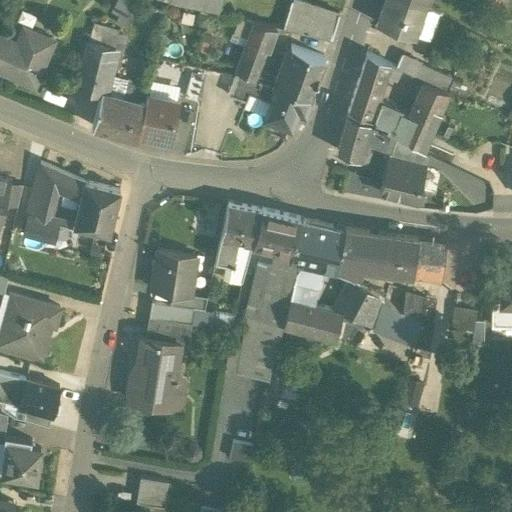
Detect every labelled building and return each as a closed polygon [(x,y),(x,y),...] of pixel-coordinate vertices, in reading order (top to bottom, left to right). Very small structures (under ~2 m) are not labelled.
[(220,0),(177,0),(218,8),(220,0)] [(339,14),(294,0),(291,0),(283,23),(281,28),(331,40),(339,14)] [(424,5),(413,0),(384,0),(376,23),(413,36),(413,35),(424,5)] [(439,12),(424,5),(413,35),(429,40),(439,12)] [(276,27),(254,22),(247,40),(266,48),(266,49),(269,50),(276,27)] [(36,30),(29,47),(0,34),(0,70),(34,85),(54,38),(36,30)] [(113,44),(90,37),(78,86),(100,92),(101,90),(103,91),(113,44)] [(266,48),(247,40),(236,71),(255,78),(266,49),(266,48)] [(325,57),(290,45),(276,85),(310,97),(325,57)] [(387,62),(367,52),(363,66),(382,72),(387,62)] [(420,63),(401,54),(396,66),(400,69),(421,80),(422,81),(448,92),(454,78),(453,77),(452,78),(420,63)] [(396,66),(387,62),(382,72),(395,78),(400,69),(396,66)] [(205,67),(194,64),(192,72),(203,75),(205,67)] [(382,72),(363,66),(358,79),(379,85),(382,72)] [(255,78),(236,71),(228,92),(247,100),(250,92),(255,78)] [(203,75),(192,72),(185,94),(197,98),(203,75)] [(276,85),(255,78),(250,92),(271,100),(276,85)] [(379,85),(358,79),(348,111),(369,119),(370,119),(374,121),(380,102),(375,100),(379,85)] [(448,92),(422,81),(414,98),(440,109),(448,92)] [(310,97),(276,85),(271,100),(264,117),(269,119),(268,121),(269,123),(270,125),(272,126),(274,127),(277,126),(279,125),(280,122),(290,127),(297,110),(305,112),(310,97)] [(103,91),(101,90),(100,92),(93,126),(137,136),(138,132),(146,101),(103,91)] [(179,98),(148,92),(146,101),(138,132),(171,140),(179,98)] [(440,109),(414,98),(408,114),(415,117),(406,139),(423,149),(440,109)] [(408,114),(380,102),(374,121),(389,127),(388,129),(396,134),(398,135),(408,114)] [(365,119),(348,113),(337,151),(364,161),(370,146),(367,145),(369,140),(390,147),(391,148),(396,134),(388,129),(387,129),(365,119)] [(396,134),(391,148),(390,147),(379,190),(418,200),(423,182),(421,181),(428,152),(423,149),(406,139),(398,135),(396,134)] [(62,171),(39,161),(27,212),(51,218),(57,190),(57,189),(62,171)] [(84,180),(62,171),(57,189),(57,190),(80,196),(84,180)] [(0,219),(10,178),(0,175),(0,219)] [(120,189),(84,180),(80,196),(73,225),(109,233),(120,189)] [(262,208),(227,201),(220,236),(248,242),(252,243),(262,208)] [(300,217),(262,208),(252,243),(253,243),(263,246),(292,253),(300,217)] [(51,218),(27,212),(23,231),(54,238),(56,228),(58,221),(58,220),(51,218)] [(345,227),(300,217),(292,253),(292,255),(299,257),(298,261),(321,266),(335,270),(345,227)] [(69,224),(58,221),(56,228),(67,231),(69,224)] [(370,230),(345,227),(335,270),(350,277),(359,282),(364,266),(382,268),(413,272),(441,276),(446,240),(417,236),(386,233),(370,230)] [(248,242),(220,236),(215,259),(228,262),(242,265),(248,242)] [(242,265),(228,262),(225,278),(242,282),(253,243),(252,243),(248,242),(242,265)] [(292,253),(263,246),(245,311),(246,312),(283,321),(298,261),(299,257),(292,255),(292,253)] [(198,254),(157,247),(150,287),(171,290),(191,293),(191,292),(198,254)] [(321,266),(298,261),(283,321),(335,335),(342,311),(342,309),(334,307),(311,301),(321,266)] [(511,263),(502,263),(501,298),(501,300),(511,300),(511,263)] [(378,295),(359,282),(350,277),(334,307),(342,309),(342,311),(348,313),(356,314),(371,325),(385,300),(378,295)] [(191,293),(171,290),(169,302),(193,306),(205,308),(208,294),(191,292),(191,293)] [(59,304),(9,291),(0,324),(0,343),(41,355),(50,322),(54,323),(59,304)] [(425,296),(412,292),(407,313),(422,317),(425,296)] [(501,298),(492,297),(491,324),(511,324),(511,300),(501,300),(501,298)] [(169,302),(151,299),(148,315),(190,322),(193,306),(169,302)] [(458,302),(451,324),(469,330),(477,308),(458,302)] [(283,321),(246,312),(241,345),(236,370),(237,370),(269,376),(273,357),(272,356),(283,321)] [(190,322),(148,315),(145,336),(180,341),(180,343),(187,344),(190,322)] [(145,336),(139,335),(134,372),(131,372),(128,387),(132,388),(130,400),(167,406),(171,380),(174,380),(175,376),(180,343),(180,341),(145,336)] [(241,345),(229,343),(224,368),(236,370),(241,345)] [(25,376),(0,370),(0,400),(18,405),(22,391),(25,376)] [(59,384),(25,376),(22,391),(18,405),(18,406),(26,409),(52,414),(52,412),(57,411),(60,401),(56,398),(59,384)] [(52,414),(26,409),(24,418),(48,426),(52,414)] [(30,438),(14,435),(13,442),(29,445),(30,438)] [(252,442),(232,438),(228,456),(248,460),(252,442)] [(13,442),(6,441),(1,473),(35,478),(39,446),(29,445),(13,442)] [(168,479),(140,475),(136,501),(164,506),(168,479)] [(12,500),(0,498),(0,511),(16,511),(18,508),(11,507),(12,500)]
